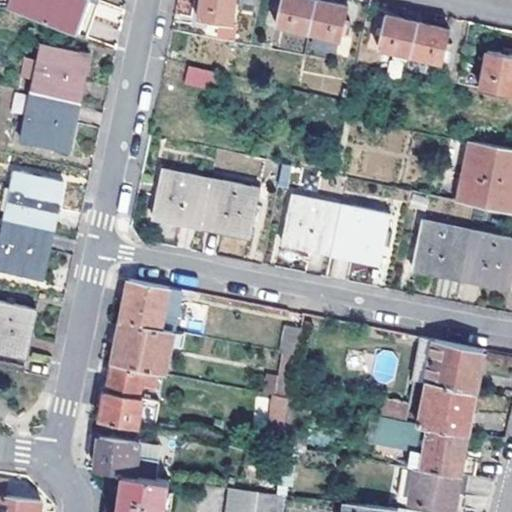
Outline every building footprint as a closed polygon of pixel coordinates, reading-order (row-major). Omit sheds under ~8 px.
[(73,30),(84,0),(12,0),(10,7),(73,30)] [(101,0),(84,0),(73,30),(87,36),(101,0)] [(202,0),(201,18),(233,22),(236,0),(202,0)] [(283,0),(278,24),(310,31),(316,0),(283,0)] [(319,0),(316,0),(310,31),(342,38),(349,7),(319,0)] [(387,14),(380,47),(412,54),(419,22),(387,14)] [(419,22),(412,54),(444,61),(451,29),(419,22)] [(490,49),(483,87),(511,92),(511,30),(508,29),(504,52),(490,49)] [(91,53),(42,42),(32,92),(80,102),(91,53)] [(215,90),(219,73),(190,66),(185,83),(215,90)] [(80,102),(32,92),(21,140),(70,151),(80,102)] [(511,212),(511,211),(511,147),(471,141),(458,200),(478,204),(511,212)] [(202,227),(213,178),(163,168),(154,217),(202,227)] [(64,181),(15,170),(5,219),(53,230),(64,181)] [(213,178),(202,227),(252,236),(262,188),(213,178)] [(332,252),(342,203),(294,193),(284,242),(332,252)] [(342,203),(332,252),(381,261),(391,213),(342,203)] [(53,230),(5,219),(0,242),(0,268),(43,278),(53,230)] [(423,219),(412,268),(462,277),(472,229),(423,219)] [(511,279),(511,237),(472,229),(462,277),(510,287),(511,279)] [(174,330),(183,289),(130,278),(126,300),(123,320),(174,330)] [(0,299),(0,350),(26,357),(36,307),(0,299)] [(174,330),(123,320),(114,361),(144,367),(166,372),(174,330)] [(413,378),(415,378),(427,381),(436,338),(422,335),(413,378)] [(476,390),(485,348),(436,338),(427,381),(476,390)] [(295,354),(285,396),(297,398),(308,356),(295,354)] [(138,396),(144,367),(114,361),(109,390),(106,389),(105,394),(100,419),(138,425),(144,396),(138,396)] [(468,432),(476,390),(427,381),(419,422),(468,432)] [(286,446),(297,398),(285,396),(273,445),(286,446)] [(407,420),(410,404),(383,399),(380,414),(407,420)] [(413,447),(410,465),(416,466),(461,473),(472,475),(475,461),(463,458),(468,432),(419,422),(407,420),(380,414),(372,413),(367,438),(413,447)] [(100,437),(95,469),(123,472),(135,474),(140,442),(100,437)] [(273,445),(262,491),(275,493),(286,446),(273,445)] [(455,503),(461,473),(416,466),(409,501),(454,509),(455,503)] [(123,472),(117,511),(164,511),(169,479),(135,474),(123,472)] [(0,511),(39,511),(41,499),(8,494),(10,481),(0,479),(0,511)] [(226,511),(255,511),(258,490),(230,487),(226,511)] [(275,493),(262,491),(258,490),(255,511),(282,511),(285,495),(275,493)] [(370,511),(372,506),(345,502),(343,511),(370,511)]
